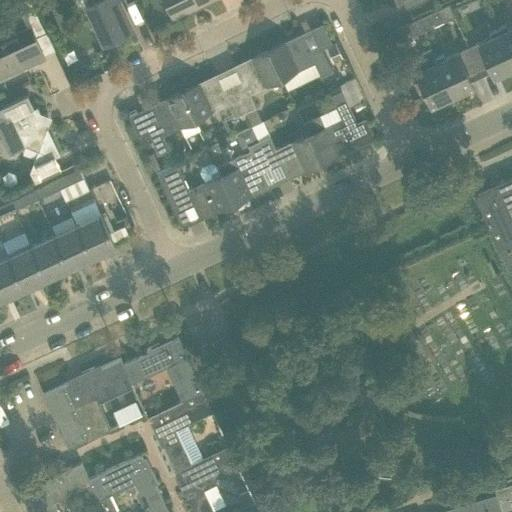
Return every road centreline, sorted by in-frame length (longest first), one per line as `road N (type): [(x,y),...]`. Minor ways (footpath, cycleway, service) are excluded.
road 1 (residential): [(172,271),(106,126),(102,100),(123,79),(287,0)]
road 2 (residential): [(172,271),(413,158)]
road 3 (residential): [(0,356),(172,271)]
road 4 (residential): [(335,0),(413,158)]
